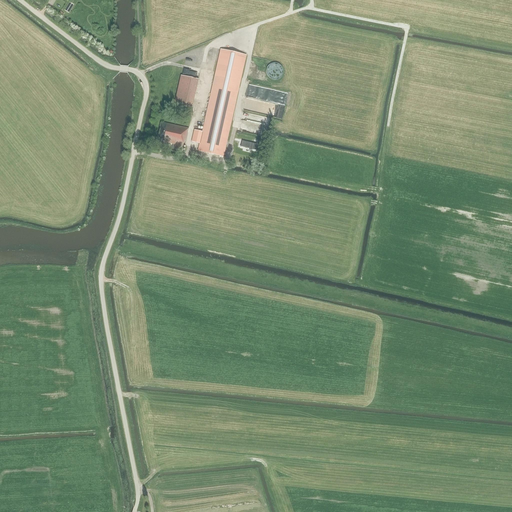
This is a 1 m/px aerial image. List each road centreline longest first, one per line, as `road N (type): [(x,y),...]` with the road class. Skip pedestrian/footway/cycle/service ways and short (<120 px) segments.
road 1 (tertiary): [(134,511),(137,488),(100,279),(146,84),(132,70),(104,64),(20,0)]
road 2 (track): [(108,245),(511,332)]
